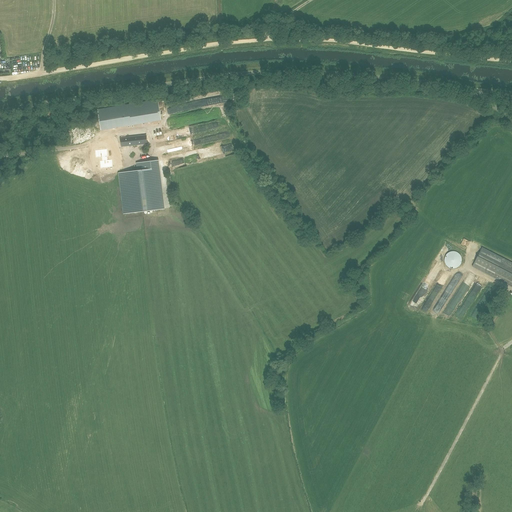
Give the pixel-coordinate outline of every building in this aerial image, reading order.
[(132,125),(128,105),(98,110),(101,130),(132,125)] [(146,136),(121,139),(122,146),(147,144),(146,136)] [(228,146),(214,150),(215,154),(229,150),(228,146)] [(105,156),(106,160),(103,160),(104,168),(108,167),(115,166),(116,166),(115,159),(111,159),(110,156),(111,156),(110,148),(109,148),(103,149),(98,150),(99,157),(105,156)] [(184,164),(214,156),(212,148),(182,155),(184,164)] [(137,171),(119,173),(123,213),(151,210),(151,211),(153,211),(153,210),(163,209),(158,161),(136,163),(137,171)] [(511,262),(482,248),(473,266),(511,286),(511,262)] [(440,313),(444,307),(440,304),(436,310),(440,313)] [(511,331),(511,316),(509,315),(502,330),(506,333),(507,329),(511,331)]
